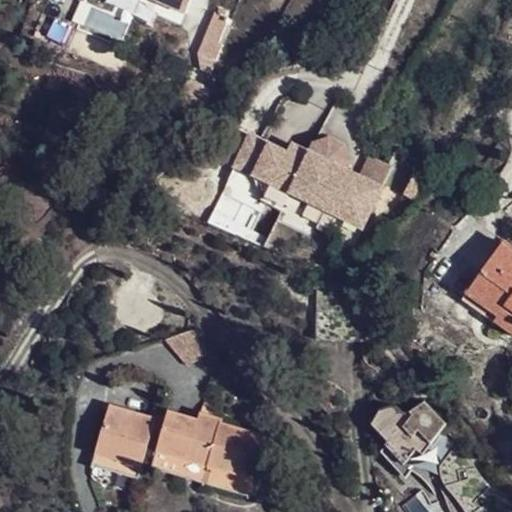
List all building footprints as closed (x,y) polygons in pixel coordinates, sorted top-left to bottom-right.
[(119,0),(181,28),(185,15),(149,1),(148,0),(119,0)] [(148,0),(149,1),(185,15),(191,0),(148,0)] [(215,60),(220,47),(217,46),(226,22),(212,17),(203,40),(205,41),(200,55),(215,60)] [(186,115),(197,99),(183,91),(173,108),(186,115)] [(201,128),(225,104),(209,95),(192,123),(201,128)] [(244,138),(228,171),(247,179),(316,213),(354,231),(385,169),(366,160),(355,181),(338,173),(343,164),(337,148),(322,141),(307,147),(303,156),(285,147),(281,156),(244,138)] [(406,192),(418,203),(429,192),(418,181),(406,192)] [(466,298),(497,320),(499,316),(511,325),(511,252),(503,246),(466,298)] [(369,337),(374,335),(363,312),(317,294),(317,344),(365,344),(365,342),(366,339),(369,337)] [(511,325),(499,316),(497,320),(491,327),(511,341),(511,325)] [(110,404),(93,463),(140,477),(143,467),(156,418),(110,404)] [(508,511),(505,507),(494,495),(487,487),(482,479),(468,454),(462,446),(456,440),(447,433),(450,428),(430,405),(415,415),(410,417),(407,416),(405,414),(402,412),(400,410),(393,410),(391,411),(384,412),(375,428),(390,445),(389,447),(390,448),(388,452),(403,470),(406,466),(407,467),(423,447),(444,471),(436,481),(440,487),(445,496),(449,505),(451,511),(508,511)] [(251,495),(264,440),(221,430),(222,425),(198,419),(196,426),(165,418),(153,471),(251,495)]
